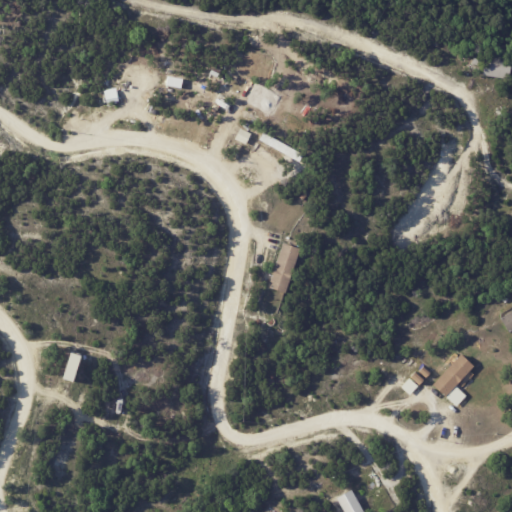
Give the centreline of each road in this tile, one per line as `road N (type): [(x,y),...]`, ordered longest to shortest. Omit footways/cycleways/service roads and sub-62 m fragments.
road 1 (residential): [(0,114),(55,143),(188,149),(229,189),(241,212),(240,249),(216,405),(231,433),(253,444),(364,428),(435,454)]
road 2 (residential): [(139,0),(210,18),(302,21),(392,54),(459,95),(489,164),(511,192)]
road 3 (residential): [(0,314),(26,355),(29,390),(0,492)]
